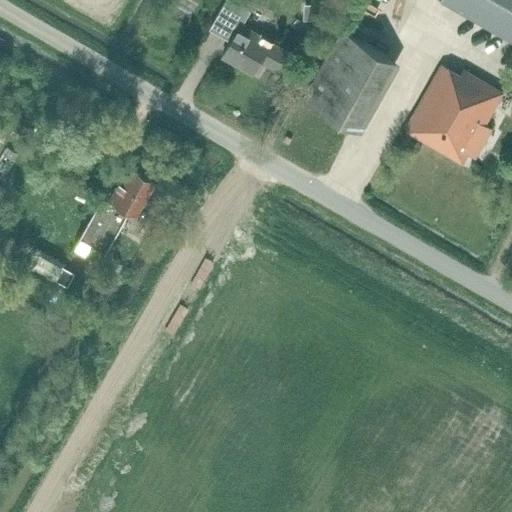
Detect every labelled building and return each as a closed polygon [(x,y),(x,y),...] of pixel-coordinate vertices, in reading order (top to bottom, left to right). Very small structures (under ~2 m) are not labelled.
[(251,9),(235,0),(225,0),(210,28),(231,40),(222,54),(253,72),(260,59),(283,73),(295,53),(244,23),(251,9)] [(511,0),(442,0),(511,40),(511,0)] [(351,125),(390,55),(342,28),(304,98),(351,125)] [(468,153),(469,154),(476,158),(494,129),(486,124),(504,92),(463,68),(461,72),(443,63),(407,128),(463,161),(468,153)] [(136,216),(156,180),(127,163),(109,196),(103,192),(73,247),(98,260),(126,211),(136,216)] [(61,264),(38,252),(30,265),(53,278),(61,264)] [(37,283),(26,276),(19,285),(32,292),(37,283)]
